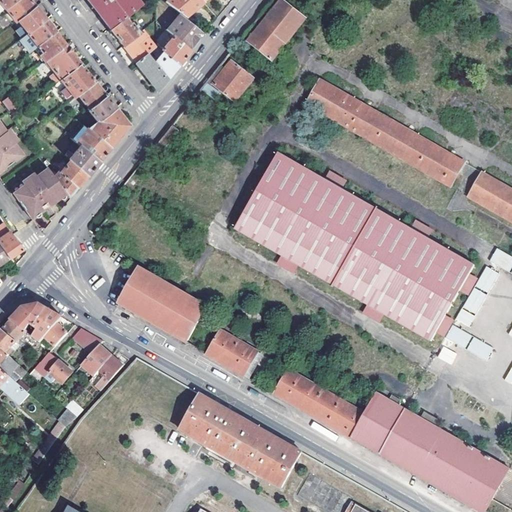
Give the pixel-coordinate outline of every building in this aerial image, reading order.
[(0,0),(0,1),(6,9),(17,0),(0,0)] [(17,0),(6,9),(16,22),(18,21),(36,6),(30,0),(17,0)] [(87,0),(112,30),(126,19),(143,5),(138,0),(87,0)] [(203,0),(170,0),(167,3),(181,15),(185,18),(204,2),(203,0)] [(18,21),(28,33),(46,19),(36,6),(18,21)] [(247,54),(271,72),(305,28),(282,10),(247,54)] [(195,45),(200,40),(193,33),(191,29),(194,26),(185,18),(181,15),(168,29),(174,35),(191,50),(195,45)] [(28,33),(37,46),(56,32),(46,19),(28,33)] [(112,30),(124,45),(140,33),(136,28),(134,30),(126,19),(112,30)] [(124,45),(137,62),(147,53),(156,47),(143,31),(140,33),(124,45)] [(35,48),(45,62),(47,61),(67,46),(56,32),(37,46),(35,48)] [(174,35),(162,49),(164,51),(179,64),(185,57),(191,50),(174,35)] [(67,46),(47,61),(61,79),(81,64),(67,46)] [(179,64),(164,51),(155,62),(167,78),(171,73),(179,64)] [(140,66),(158,89),(163,84),(167,78),(155,62),(147,53),(137,62),(140,66)] [(57,83),(61,79),(47,61),(45,62),(43,64),(57,83)] [(62,92),(67,98),(72,93),(75,97),(78,95),(95,82),(81,64),(61,79),(67,87),(62,92)] [(218,90),(234,103),(251,82),(235,68),(218,90)] [(78,95),(89,109),(105,95),(95,82),(78,95)] [(307,106),(448,188),(462,164),(320,83),(307,106)] [(88,110),(97,122),(116,108),(105,95),(89,109),(88,110)] [(8,111),(15,108),(9,97),(2,100),(8,111)] [(129,125),(116,108),(97,122),(88,129),(110,147),(114,142),(129,125)] [(0,169),(22,154),(14,143),(17,141),(8,129),(5,131),(0,124),(0,169)] [(80,146),(99,161),(101,158),(110,147),(88,129),(84,126),(72,139),(80,146)] [(172,128),(153,152),(161,158),(180,134),(172,128)] [(72,161),(87,174),(95,165),(99,161),(80,146),(73,154),(68,151),(65,155),(72,161)] [(237,230),(430,342),(472,268),(279,156),(237,230)] [(61,173),(76,187),(80,183),(87,174),(72,161),(61,173)] [(13,192),(31,218),(43,209),(41,206),(47,201),(49,204),(66,193),(55,177),(48,167),(47,166),(37,174),(34,171),(22,180),(24,183),(13,192)] [(66,193),(68,197),(71,194),(76,187),(61,173),(59,172),(55,177),(66,193)] [(511,193),(482,176),(468,199),(511,224),(511,193)] [(429,236),(433,230),(415,219),(412,226),(429,236)] [(0,244),(9,257),(22,249),(12,234),(4,220),(0,223),(0,244)] [(0,263),(9,257),(0,244),(0,263)] [(511,379),(511,258),(496,250),(489,263),(511,275),(511,327),(508,336),(511,338),(511,366),(507,376),(511,379)] [(486,266),(456,319),(469,326),(499,273),(486,266)] [(120,304),(188,344),(208,308),(140,269),(120,304)] [(39,304),(24,308),(21,310),(11,321),(23,332),(30,326),(34,329),(50,311),(39,304)] [(31,339),(38,346),(45,338),(57,324),(62,318),(56,315),(53,312),(50,311),(34,329),(37,332),(31,339)] [(23,332),(11,321),(3,330),(17,342),(25,334),(23,332)] [(45,338),(55,347),(67,334),(57,324),(45,338)] [(445,338),(487,359),(494,346),(452,326),(445,338)] [(81,329),(72,339),(92,355),(99,346),(103,342),(81,329)] [(3,330),(0,332),(0,346),(0,347),(7,353),(17,342),(3,330)] [(221,332),(208,355),(246,377),(259,354),(221,332)] [(83,366),(94,376),(99,370),(111,357),(99,346),(92,355),(83,366)] [(452,364),(457,353),(443,346),(438,357),(452,364)] [(0,368),(9,377),(20,365),(7,353),(0,347),(0,368)] [(40,365),(62,386),(72,374),(50,353),(40,365)] [(105,375),(111,379),(122,366),(111,357),(99,370),(105,375)] [(24,369),(30,375),(40,365),(33,359),(24,369)] [(0,386),(9,377),(0,368),(0,386)] [(289,372),(276,394),(482,511),(486,511),(494,500),(510,470),(360,384),(348,406),(289,372)] [(100,391),(111,379),(105,375),(95,386),(100,391)] [(29,395),(9,377),(0,386),(0,387),(19,406),(29,395)] [(201,394),(181,429),(282,486),(302,451),(201,394)] [(68,409),(77,418),(84,410),(73,400),(66,408),(68,409)] [(68,409),(58,420),(60,422),(65,427),(67,428),(77,418),(68,409)] [(33,460),(38,464),(65,427),(60,422),(43,444),(45,445),(33,460)] [(0,509),(0,511),(3,511),(13,499),(8,497),(0,509)] [(368,511),(351,502),(344,511),(368,511)]
